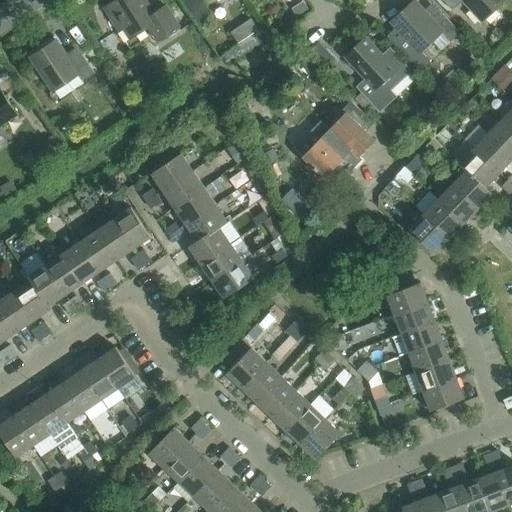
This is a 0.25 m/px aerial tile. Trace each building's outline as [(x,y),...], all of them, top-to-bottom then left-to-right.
[(143,0),(115,0),(104,8),(119,31),(124,28),(131,38),(148,27),(157,41),(179,26),(165,6),(153,14),(143,0)] [(197,24),(211,15),(201,0),(186,0),(183,3),(197,24)] [(481,21),(504,0),(442,0),(452,10),(462,1),(481,21)] [(302,1),(291,9),(296,16),(307,9),(302,1)] [(396,28),(387,36),(414,66),(424,56),(420,51),(441,32),(450,42),(460,33),(432,3),(423,11),(413,1),(391,22),(396,28)] [(382,56),(365,38),(345,57),(365,79),(356,87),(378,111),(394,96),(388,90),(410,70),(391,49),(382,56)] [(55,40),(30,57),(54,92),(80,74),(85,80),(94,73),(81,53),(69,61),(55,40)] [(318,43),(310,50),(317,58),(325,50),(318,43)] [(305,53),(298,60),(313,76),(321,68),(305,53)] [(0,126),(17,115),(0,88),(0,126)] [(341,175),(358,157),(374,141),(365,132),(373,124),(350,101),(341,110),(345,113),(330,128),(331,128),(329,129),(320,121),(294,147),(303,156),(324,177),(333,168),(341,175)] [(511,109),(503,120),(511,128),(511,109)] [(511,157),(511,128),(503,120),(488,135),(511,157)] [(474,149),(500,174),(511,160),(511,157),(488,135),(474,149)] [(43,170),(63,154),(50,136),(29,152),(43,170)] [(235,144),(224,151),(231,162),(235,159),(238,164),(254,154),(244,137),(234,143),(235,144)] [(419,152),(427,160),(433,155),(424,147),(419,152)] [(466,170),(467,170),(486,188),(500,174),(474,149),(460,164),(466,170)] [(427,160),(419,152),(413,158),(422,166),(427,160)] [(163,190),(193,170),(181,153),(152,172),(163,190)] [(193,170),(163,190),(175,207),(204,187),(193,170)] [(467,170),(466,170),(453,184),(479,209),(493,194),(486,188),(467,170)] [(391,182),(399,190),(404,184),(396,176),(391,182)] [(511,192),(511,185),(507,181),(501,187),(510,195),(511,192)] [(399,190),(391,182),(385,188),(393,196),(399,190)] [(439,199),(465,224),(479,209),(453,184),(444,194),(439,190),(435,190),(431,193),(439,199)] [(204,187),(175,207),(186,224),(216,204),(204,187)] [(146,201),(156,195),(152,188),(142,195),(146,201)] [(424,214),(450,239),(465,224),(439,199),(431,193),(416,206),(424,214)] [(156,195),(146,201),(151,208),(161,201),(156,195)] [(186,224),(197,240),(198,241),(219,227),(219,228),(228,222),(216,204),(186,224)] [(113,219),(133,248),(150,236),(131,207),(113,219)] [(258,226),(268,219),(263,212),(253,219),(258,226)] [(436,254),(450,239),(424,214),(410,229),(432,251),(436,254)] [(133,248),(113,219),(96,230),(115,259),(133,248)] [(268,219),(258,226),(262,232),(272,225),(268,219)] [(169,235),(179,229),(175,222),(165,229),(169,235)] [(198,241),(197,240),(189,246),(201,263),(230,244),(219,228),(219,227),(198,241)] [(179,229),(169,235),(174,242),(184,235),(179,229)] [(410,229),(406,233),(429,255),(432,251),(410,229)] [(115,259),(96,230),(79,242),(98,271),(115,259)] [(274,240),(270,243),(277,252),(282,249),(283,248),(279,237),(274,240)] [(62,253),(82,282),(98,271),(79,242),(62,253)] [(230,244),(201,263),(212,280),(241,261),(230,244)] [(286,256),(282,249),(277,252),(272,255),(277,262),(286,256)] [(137,254),(143,264),(150,260),(144,250),(137,254)] [(82,282),(62,253),(45,264),(65,293),(82,282)] [(143,264),(137,254),(130,259),(137,269),(143,264)] [(241,261),(212,280),(224,298),(253,278),(241,261)] [(65,293),(45,264),(27,276),(30,280),(30,279),(48,305),(49,304),(65,293)] [(103,277),(110,287),(116,282),(110,273),(103,277)] [(110,287),(103,277),(97,282),(103,291),(110,287)] [(30,279),(30,280),(14,291),(33,320),(51,308),(49,304),(48,305),(30,279)] [(396,316),(429,303),(421,283),(388,296),(396,316)] [(33,320),(14,291),(0,299),(0,307),(16,332),(33,320)] [(69,300),(76,310),(82,305),(76,296),(69,300)] [(76,310),(69,300),(63,305),(69,314),(76,310)] [(429,303),(396,316),(403,335),(436,322),(429,303)] [(0,342),(16,332),(0,307),(0,342)] [(291,335),(292,336),(300,328),(294,321),(285,330),(291,335)] [(38,327),(44,336),(51,332),(44,322),(38,327)] [(436,322),(403,335),(410,354),(443,341),(436,322)] [(44,336),(38,327),(31,331),(38,341),(44,336)] [(300,328),(292,336),(297,341),(305,332),(300,328)] [(333,330),(325,339),(331,345),(339,336),(333,330)] [(291,335),(272,355),(278,361),(297,341),(292,336),(291,335)] [(339,336),(331,345),(336,350),(345,341),(339,336)] [(242,339),(222,360),(232,369),(251,348),(242,339)] [(443,341),(410,354),(417,373),(450,360),(443,341)] [(3,350),(10,360),(17,355),(10,345),(3,350)] [(98,358),(118,388),(135,376),(115,347),(98,358)] [(242,389),(267,363),(251,348),(232,369),(227,374),(242,389)] [(321,364),(330,356),(323,349),(315,358),(321,364)] [(10,360),(3,350),(0,352),(0,358),(4,364),(10,360)] [(330,356),(321,364),(326,369),(334,360),(330,356)] [(81,370),(101,399),(118,388),(98,358),(81,370)] [(366,360),(357,370),(363,376),(372,367),(366,360)] [(450,360),(417,373),(424,392),(457,379),(450,360)] [(267,363),(242,389),(257,403),(281,377),(267,363)] [(372,367),(363,376),(369,381),(378,372),(372,367)] [(64,381),(84,411),(101,399),(81,370),(64,381)] [(281,377),(257,403),(271,417),(296,391),(281,377)] [(350,393),(359,383),(353,377),(343,387),(350,393)] [(457,379),(424,392),(432,412),(465,399),(457,379)] [(47,392),(67,422),(84,411),(64,381),(47,392)] [(359,383),(350,393),(355,398),(364,388),(359,383)] [(375,400),(380,415),(382,419),(385,418),(388,427),(398,424),(392,410),(391,411),(386,396),(385,397),(380,384),(371,388),(376,400),(375,400)] [(343,387),(332,398),(338,405),(350,393),(343,387)] [(296,391),(271,417),(286,431),(311,405),(296,391)] [(30,404),(50,433),(67,422),(47,392),(30,404)] [(13,415),(33,445),(50,433),(30,404),(13,415)] [(311,405),(286,431),(301,445),(325,419),(311,405)] [(33,445),(13,415),(0,424),(0,433),(16,456),(33,445)] [(132,417),(122,424),(128,433),(132,431),(138,426),(132,417)] [(325,419),(301,445),(316,459),(341,433),(325,419)] [(197,434),(205,426),(199,420),(191,428),(197,434)] [(205,426),(197,434),(202,439),(210,430),(205,426)] [(164,469),(189,442),(174,428),(149,454),(164,469)] [(84,447),(90,456),(96,452),(90,442),(84,447)] [(189,442),(164,469),(179,483),(204,457),(189,442)] [(90,456),(84,447),(77,451),(83,460),(90,456)] [(227,462),(235,454),(228,448),(221,456),(227,462)] [(491,453),(495,464),(502,461),(498,451),(491,453)] [(495,464),(491,453),(483,456),(487,467),(495,464)] [(235,454),(227,462),(232,467),(240,459),(235,454)] [(204,457),(179,483),(193,497),(218,471),(204,457)] [(60,471),(61,473),(55,477),(61,486),(66,493),(68,495),(73,491),(70,487),(81,481),(70,465),(60,471)] [(453,468),(457,478),(464,476),(460,465),(453,468)] [(511,466),(498,472),(510,505),(511,504),(511,466)] [(457,478),(453,468),(445,471),(449,481),(457,478)] [(218,471),(193,497),(208,511),(233,485),(218,471)] [(479,479),(491,511),(510,505),(498,472),(479,479)] [(256,491),(264,483),(258,476),(250,484),(256,491)] [(54,491),(61,486),(55,477),(48,481),(54,491)] [(460,486),(469,511),(490,511),(491,511),(479,479),(460,486)] [(415,482),(419,493),(426,490),(422,480),(415,482)] [(419,493),(415,482),(407,485),(411,496),(419,493)] [(264,483),(256,491),(261,496),(269,487),(264,483)] [(233,485),(208,511),(209,511),(235,511),(248,499),(233,485)] [(441,493),(447,511),(469,511),(460,486),(441,493)] [(422,500),(426,511),(447,511),(441,493),(422,500)] [(151,494),(143,503),(150,511),(159,502),(151,494)] [(261,511),(248,499),(235,511),(261,511)] [(426,511),(422,500),(402,507),(403,511),(426,511)]
